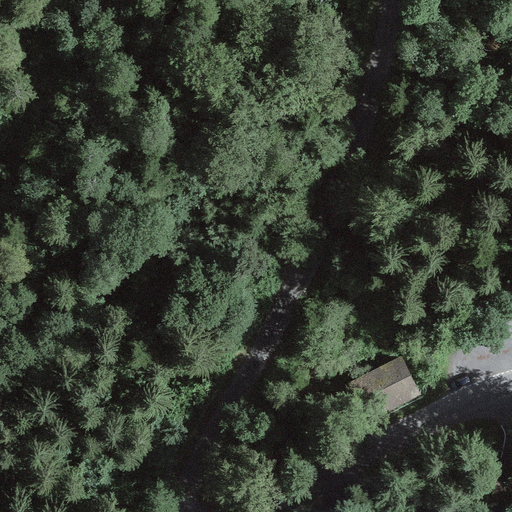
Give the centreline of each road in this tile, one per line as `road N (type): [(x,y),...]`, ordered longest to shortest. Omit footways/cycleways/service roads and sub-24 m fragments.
road 1 (unclassified): [(379,0),(323,285),(176,511)]
road 2 (tertiary): [(511,383),(204,511)]
road 3 (track): [(499,511),(507,385)]
